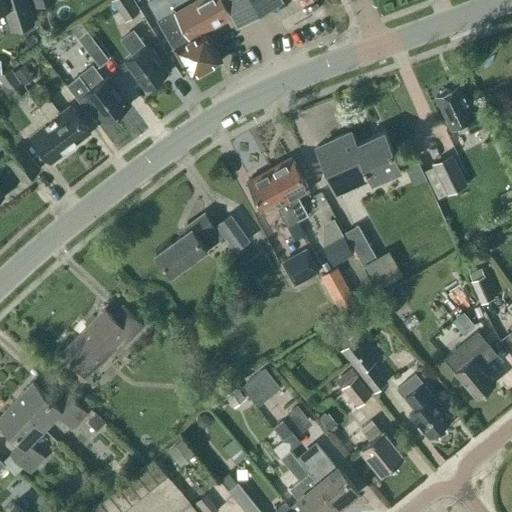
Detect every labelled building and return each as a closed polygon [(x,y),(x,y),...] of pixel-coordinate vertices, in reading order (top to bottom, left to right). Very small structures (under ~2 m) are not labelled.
[(0,0),(0,7),(3,6),(11,30),(35,24),(27,0),(0,0)] [(112,0),(126,21),(140,11),(132,0),(112,0)] [(158,19),(191,77),(222,60),(205,31),(232,16),(236,24),(278,0),(195,0),(175,11),(174,9),(158,19)] [(125,59),(146,88),(168,72),(155,55),(156,53),(151,47),(150,48),(146,43),(145,45),(133,29),(121,38),(132,54),(125,59)] [(87,30),(77,38),(99,66),(109,59),(87,30)] [(24,64),(14,72),(21,82),(32,74),(24,64)] [(94,107),(105,121),(130,103),(109,75),(103,79),(93,65),(67,84),(88,112),(94,107)] [(10,68),(0,75),(0,80),(9,94),(22,85),(10,68)] [(484,126),(470,99),(467,100),(459,84),(449,89),(445,87),(440,90),(439,94),(436,95),(452,128),(464,122),(470,133),(484,126)] [(49,98),(39,105),(70,145),(90,130),(70,104),(60,112),(49,98)] [(70,145),(39,105),(29,113),(40,127),(30,135),(49,161),(70,145)] [(351,130),(316,146),(337,192),(370,178),(372,181),(400,168),(384,131),(356,143),(351,130)] [(7,159),(23,181),(40,168),(24,146),(7,159)] [(432,163),(447,194),(468,185),(453,153),(432,163)] [(292,156),(269,168),(297,220),(307,215),(297,195),(308,188),(292,156)] [(419,161),(407,166),(415,183),(427,178),(419,161)] [(297,220),(269,168),(247,180),(264,212),(275,206),(286,226),(297,220)] [(204,212),(184,227),(186,231),(156,252),(171,274),(225,235),(235,249),(248,241),(229,214),(217,224),(217,225),(215,226),(204,212)] [(377,257),(358,224),(345,232),(363,265),(377,257)] [(322,246),(333,265),(354,254),(343,235),(322,246)] [(281,262),(294,286),(320,272),(306,247),(281,262)] [(321,275),(339,309),(366,295),(348,261),(321,275)] [(495,298),(485,275),(471,281),(481,304),(495,298)] [(104,307),(62,351),(86,375),(125,335),(129,339),(144,324),(123,304),(112,315),(104,307)] [(464,333),(473,325),(463,313),(454,321),(464,333)] [(455,371),(477,398),(495,382),(480,364),(490,355),(474,336),(464,345),(473,356),(455,371)] [(341,349),(361,374),(375,392),(388,381),(374,363),(377,361),(357,337),(341,349)] [(335,380),(342,388),(357,375),(359,374),(352,366),(335,380)] [(258,372),(274,390),(280,386),(264,367),(258,372)] [(414,409),(409,412),(429,436),(450,419),(440,406),(439,408),(436,404),(438,401),(414,372),(396,387),(414,409)] [(373,394),(357,375),(342,388),(357,406),(373,394)] [(259,403),(265,398),(249,380),(243,385),(259,403)] [(33,381),(15,400),(45,428),(58,414),(72,427),(86,412),(66,393),(56,403),(33,381)] [(227,396),(233,404),(242,396),(236,388),(227,396)] [(45,428),(15,400),(0,415),(0,422),(20,442),(10,452),(23,465),(30,471),(44,457),(30,444),(45,428)] [(336,423),(327,411),(318,417),(330,431),(336,426),(335,424),(336,423)] [(205,414),(200,415),(197,419),(198,424),(202,427),(207,426),(210,422),(209,417),(205,414)] [(361,447),(381,473),(403,455),(382,430),(380,431),(371,420),(361,428),(370,439),(361,447)] [(292,433),(282,441),(290,450),(299,442),(292,433)] [(168,449),(177,460),(190,450),(181,439),(168,449)] [(232,439),(222,447),(236,464),(246,456),(232,439)] [(338,507),(358,491),(316,440),(296,456),(309,472),(318,482),(338,507)] [(273,448),(281,457),(290,450),(282,441),(273,448)] [(23,465),(10,452),(2,461),(4,463),(15,473),(23,465)] [(153,458),(144,465),(158,483),(167,475),(153,458)] [(149,490),(158,483),(144,465),(135,473),(149,490)] [(331,511),(338,507),(318,482),(309,472),(290,488),(298,498),(298,499),(308,511),(331,511)] [(126,480),(140,497),(149,490),(135,473),(126,480)] [(117,487),(131,504),(140,497),(126,480),(117,487)] [(259,511),(247,496),(236,483),(227,490),(245,511),(259,511)] [(117,487),(108,494),(122,511),(131,504),(117,487)] [(41,503),(47,509),(53,504),(41,492),(35,498),(41,503)] [(196,502),(204,511),(215,511),(219,509),(206,493),(196,502)] [(121,511),(122,511),(108,494),(99,502),(107,511),(121,511)] [(3,511),(44,511),(47,509),(41,503),(31,511),(23,511),(13,502),(3,511)] [(90,509),(92,511),(107,511),(99,502),(90,509)] [(198,511),(191,503),(182,511),(198,511)]
